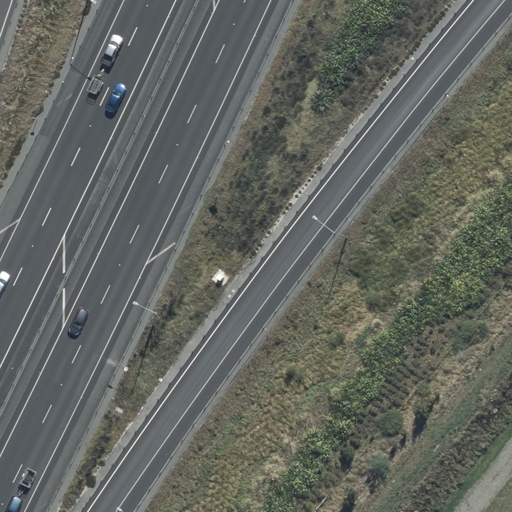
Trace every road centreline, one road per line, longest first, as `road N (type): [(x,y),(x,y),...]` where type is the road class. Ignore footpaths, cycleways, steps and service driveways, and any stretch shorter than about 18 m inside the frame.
road 1 (motorway): [(491,0),(315,213),(101,511)]
road 2 (motorway): [(244,0),(0,511)]
road 3 (motorway): [(0,313),(149,0)]
